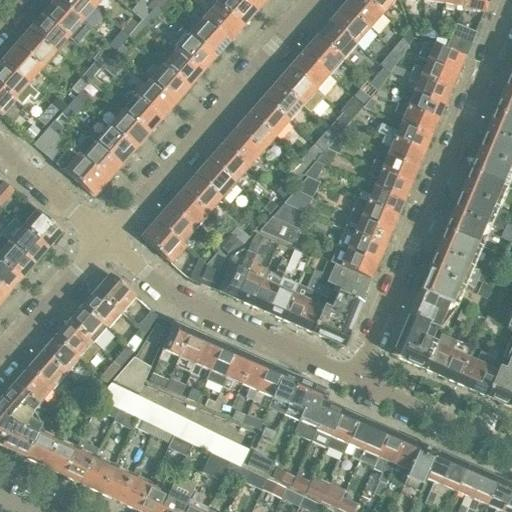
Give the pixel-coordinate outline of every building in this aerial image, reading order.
[(56,0),(57,1),(56,2),(82,24),(95,9),(84,0),(56,0)] [(84,0),(95,9),(103,0),(84,0)] [(133,14),(142,22),(147,17),(144,0),(143,0),(141,0),(131,12),(133,14)] [(161,0),(156,7),(163,12),(168,6),(173,0),(161,0)] [(209,0),(216,6),(241,29),(255,14),(239,0),(209,0)] [(239,0),(255,14),(262,6),(266,0),(239,0)] [(364,0),(351,0),(343,9),(369,31),(383,16),(364,0)] [(394,0),(364,0),(383,16),(395,2),(395,1),(394,0)] [(464,0),(442,0),(442,5),(445,6),(445,8),(452,10),(454,8),(462,9),(464,0)] [(464,0),(462,9),(462,12),(474,14),(474,12),(484,14),(489,0),(464,0)] [(44,16),(42,18),(69,39),(72,42),(76,46),(89,31),(82,24),(56,2),(51,8),(49,8),(43,14),(44,16)] [(216,6),(203,21),(228,44),(241,29),(216,6)] [(147,17),(142,22),(149,28),(163,12),(156,7),(147,17)] [(343,9),(330,25),(355,47),(369,31),(343,9)] [(30,32),(29,33),(55,55),(69,39),(42,18),(38,23),(35,23),(30,29),(30,32)] [(131,21),(121,32),(128,38),(138,26),(131,21)] [(190,36),(189,37),(215,60),(228,44),(203,21),(190,36)] [(142,22),(138,26),(128,38),(135,44),(149,28),(142,22)] [(330,25),(316,40),(342,62),(355,47),(330,25)] [(456,27),(453,35),(451,39),(470,46),(475,35),(456,27)] [(416,37),(426,38),(426,31),(413,29),(416,37)] [(182,30),(168,46),(176,52),(201,75),(207,68),(215,60),(189,37),(190,36),(182,30)] [(403,41),(408,47),(409,45),(412,39),(409,31),(401,38),(402,40),(403,41)] [(426,38),(435,40),(436,33),(436,32),(426,31),(426,38)] [(110,44),(107,47),(115,53),(121,46),(128,38),(121,32),(110,44)] [(17,47),(15,49),(41,71),(49,62),(55,67),(61,60),(55,55),(29,33),(24,39),(22,38),(16,45),(17,47)] [(450,42),(451,39),(453,35),(436,33),(435,40),(436,40),(435,43),(447,48),(450,42)] [(451,39),(450,42),(447,48),(447,49),(464,56),(466,57),(470,46),(451,39)] [(316,40),(303,55),(329,78),(342,62),(316,40)] [(408,47),(403,41),(402,40),(393,51),(401,58),(408,47)] [(463,59),(446,51),(432,46),(424,44),(417,59),(426,62),(458,76),(461,69),(460,68),(463,59)] [(115,53),(123,61),(130,53),(121,46),(115,53)] [(3,63),(2,65),(28,87),(28,86),(41,71),(15,49),(11,54),(8,54),(3,60),(3,63)] [(176,52),(162,68),(187,91),(201,75),(176,52)] [(390,75),(400,59),(392,52),(380,66),(390,75)] [(95,63),(101,69),(107,62),(99,54),(93,61),(95,63)] [(303,55),(290,71),(315,93),(329,78),(303,55)] [(107,62),(101,69),(113,79),(119,72),(107,62)] [(414,67),(410,76),(449,92),(453,83),(455,83),(458,76),(426,62),(423,71),(414,67)] [(95,63),(82,78),(84,79),(88,83),(94,77),(96,75),(101,69),(95,63)] [(0,89),(15,101),(21,107),(29,98),(33,102),(39,95),(28,86),(28,87),(2,65),(1,65),(0,66),(0,89)] [(449,92),(410,76),(411,74),(394,67),(391,73),(408,81),(408,82),(417,85),(413,95),(444,108),(447,101),(446,99),(449,92)] [(162,68),(149,83),(174,106),(187,91),(162,68)] [(383,70),(369,86),(376,91),(390,76),(383,70)] [(290,71),(277,86),(302,108),(309,115),(323,99),(315,93),(290,71)] [(82,78),(72,90),(78,95),(80,93),(83,90),(88,83),(84,79),(82,78)] [(93,78),(88,83),(100,94),(105,88),(93,78)] [(149,83),(135,99),(161,121),(174,106),(149,83)] [(511,85),(509,84),(501,102),(498,104),(496,110),(497,112),(495,113),(495,114),(511,121),(511,85)] [(277,86),(263,101),(289,123),(302,108),(277,86)] [(15,101),(0,89),(0,116),(1,117),(15,101)] [(360,91),(354,98),(364,106),(369,99),(360,91)] [(81,92),(75,100),(82,106),(84,108),(91,101),(81,92)] [(401,98),(397,107),(436,123),(439,115),(442,114),(444,108),(413,95),(410,102),(401,98)] [(363,108),(352,98),(339,112),(343,115),(345,117),(350,122),(363,108)] [(57,99),(51,106),(57,112),(58,112),(61,115),(67,108),(57,99)] [(61,115),(69,121),(82,106),(75,100),(74,99),(67,108),(61,115)] [(135,99),(122,114),(147,137),(161,121),(135,99)] [(371,113),(375,105),(376,103),(370,100),(362,109),(370,113),(371,113)] [(263,101),(250,116),(275,139),(289,123),(263,101)] [(51,106),(38,121),(44,127),(57,112),(51,106)] [(403,117),(400,125),(431,139),(434,133),(433,131),(436,123),(397,107),(394,113),(403,117)] [(122,114),(108,130),(134,152),(147,137),(122,114)] [(491,125),(484,144),(511,155),(511,121),(495,114),(495,115),(493,116),(491,122),(491,125)] [(343,115),(328,132),(337,140),(339,137),(340,135),(351,123),(351,122),(345,117),(343,115)] [(250,116),(236,132),(262,155),(275,139),(250,116)] [(62,129),(55,122),(48,130),(56,137),(62,129)] [(355,125),(351,123),(340,135),(348,139),(355,125)] [(377,134),(384,138),(423,154),(426,146),(428,146),(431,139),(400,125),(397,132),(381,125),(377,134)] [(33,126),(24,135),(32,142),(40,133),(33,126)] [(82,160),(76,154),(56,137),(48,130),(34,146),(94,198),(107,183),(82,160)] [(108,130),(95,144),(95,145),(105,154),(121,167),(134,152),(108,130)] [(236,132),(222,148),(248,170),(262,155),(236,132)] [(315,147),(324,154),(327,150),(329,147),(337,140),(328,132),(315,147)] [(337,140),(329,147),(327,150),(336,153),(338,155),(340,150),(345,140),(339,137),(337,140)] [(390,149),(387,156),(419,169),(421,164),(420,163),(423,154),(384,138),(381,145),(390,149)] [(89,139),(76,154),(82,160),(107,183),(121,167),(105,154),(95,145),(95,144),(89,139)] [(470,173),(502,187),(511,162),(511,155),(484,144),(476,162),(473,163),(471,169),(472,172),(470,173)] [(315,147),(301,162),(310,169),(315,163),(324,154),(315,147)] [(222,148),(209,162),(235,185),(243,176),(248,180),(253,174),(248,170),(222,148)] [(324,154),(315,163),(323,167),(329,169),(336,153),(327,150),(324,154)] [(374,161),(371,169),(410,186),(413,178),(415,177),(419,169),(387,156),(383,165),(374,161)] [(286,176),(290,180),(296,185),(304,176),(310,169),(301,162),(300,161),(286,176)] [(209,162),(196,178),(222,200),(235,185),(209,162)] [(308,178),(315,182),(323,167),(315,163),(310,169),(304,176),(308,178)] [(377,180),(373,189),(405,202),(408,196),(406,194),(410,186),(371,169),(367,176),(377,180)] [(466,185),(461,198),(492,210),(502,187),(470,173),(470,175),(468,176),(465,182),(466,185)] [(196,178),(182,193),(207,217),(222,200),(196,178)] [(308,178),(296,192),(308,198),(308,197),(315,182),(308,178)] [(296,185),(290,180),(276,195),(283,201),(296,185)] [(3,183),(0,186),(0,207),(14,192),(3,183)] [(361,193),(357,201),(396,218),(400,209),(402,209),(405,202),(373,189),(370,197),(361,193)] [(308,198),(296,192),(284,205),(305,215),(312,199),(308,197),(308,198)] [(182,193),(169,209),(195,231),(207,217),(182,193)] [(445,232),(477,246),(487,223),(492,225),(491,227),(501,231),(508,216),(498,211),(497,213),(492,210),(461,198),(451,221),(448,223),(446,229),(447,231),(445,232)] [(270,201),(263,210),(269,216),(273,212),(277,207),(270,201)] [(354,208),(351,217),(391,235),(394,227),(393,226),(396,218),(357,201),(354,208)] [(169,209),(155,224),(181,246),(195,231),(169,209)] [(36,212),(22,228),(48,251),(62,234),(36,212)] [(391,235),(351,217),(344,233),(383,250),(387,241),(389,240),(391,235)] [(292,228),(272,219),(271,218),(260,232),(285,243),(292,228)] [(4,239),(9,243),(34,266),(48,251),(22,228),(17,223),(4,239)] [(181,246),(155,224),(142,240),(170,265),(184,249),(181,246)] [(501,238),(507,241),(511,243),(511,227),(507,225),(501,238)] [(249,239),(237,228),(229,237),(241,247),(243,246),(249,239)] [(441,245),(434,263),(476,281),(480,271),(467,270),(477,246),(445,232),(445,235),(443,236),(440,242),(441,245)] [(341,240),(338,248),(347,252),(378,266),(381,259),(380,257),(383,250),(344,233),(341,240)] [(34,266),(9,243),(4,239),(0,235),(0,263),(20,282),(34,266)] [(219,293),(236,301),(262,239),(256,236),(244,250),(247,252),(239,271),(231,267),(220,292),(219,292),(219,293)] [(241,247),(229,237),(220,248),(227,254),(241,247)] [(262,239),(236,301),(252,307),(263,281),(267,272),(259,269),(263,259),(263,258),(270,242),(262,239)] [(347,252),(338,248),(334,256),(331,264),(335,266),(370,282),(371,281),(370,281),(374,272),(376,272),(378,266),(347,252)] [(207,265),(205,267),(207,269),(218,274),(226,259),(219,252),(207,265)] [(292,276),(301,256),(294,253),(290,260),(286,269),(285,272),(292,276)] [(190,281),(207,288),(212,290),(212,289),(218,274),(207,269),(205,267),(199,261),(190,281)] [(0,291),(6,298),(20,282),(0,263),(0,291)] [(472,290),(476,281),(434,263),(426,281),(423,283),(419,292),(449,305),(452,306),(462,282),(468,287),(472,290)] [(282,279),(285,272),(286,269),(279,266),(275,276),(267,272),(263,281),(252,307),(267,314),(282,279)] [(335,287),(332,292),(361,304),(370,282),(335,266),(327,283),(335,287)] [(282,321),(297,328),(316,285),(320,274),(313,271),(305,290),(297,286),(293,295),(282,321)] [(110,276),(96,292),(122,315),(136,299),(110,276)] [(267,314),(282,321),(293,295),(297,286),(282,279),(267,314)] [(476,296),(491,302),(496,290),(481,284),(476,296)] [(297,328),(313,334),(324,308),(317,305),(321,295),(327,299),(328,297),(331,292),(316,285),(297,328)] [(497,290),(494,298),(501,302),(506,290),(498,287),(497,290)] [(96,292),(82,308),(108,330),(122,315),(96,292)] [(324,308),(313,334),(344,348),(362,305),(361,304),(332,292),(331,292),(328,297),(335,300),(330,311),(324,308)] [(419,292),(409,316),(437,329),(438,330),(449,305),(419,292)] [(82,308),(68,324),(92,345),(106,330),(107,331),(108,330),(82,308)] [(464,324),(464,322),(468,314),(460,311),(456,321),(464,324)] [(136,328),(139,331),(144,336),(157,317),(151,312),(136,328)] [(468,313),(468,314),(464,322),(464,324),(472,328),(477,317),(468,313)] [(485,321),(494,325),(497,319),(487,315),(485,321)] [(392,356),(425,371),(438,342),(432,340),(437,329),(409,316),(392,356)] [(495,336),(499,327),(494,325),(485,321),(484,321),(480,330),(495,336)] [(68,324),(55,340),(79,361),(84,366),(98,350),(92,345),(68,324)] [(170,355),(178,359),(189,333),(173,326),(173,327),(158,361),(166,364),(170,355)] [(495,336),(501,338),(506,340),(510,332),(499,327),(495,336)] [(144,336),(139,331),(134,336),(140,342),(144,336)] [(174,368),(190,375),(205,339),(189,333),(178,359),(174,368)] [(425,371),(441,378),(456,343),(440,336),(438,342),(425,371)] [(190,375),(189,379),(196,382),(198,378),(198,377),(201,369),(207,371),(209,372),(221,346),(207,340),(205,339),(190,375)] [(55,340),(41,355),(65,376),(79,361),(55,340)] [(441,378),(457,385),(468,358),(471,350),(456,343),(441,378)] [(205,382),(221,388),(236,353),(221,346),(209,372),(205,382)] [(127,348),(113,364),(120,369),(134,354),(127,348)] [(471,391),(488,398),(499,372),(491,368),(497,354),(489,351),(487,357),(471,391)] [(232,382),(241,386),(252,360),(236,353),(221,388),(228,392),(232,382)] [(457,385),(471,391),(487,357),(480,354),(476,362),(468,358),(457,385)] [(41,355),(27,371),(51,392),(65,376),(41,355)] [(231,465),(240,469),(248,451),(136,398),(149,369),(132,360),(110,385),(111,386),(107,391),(99,399),(97,401),(100,402),(118,411),(135,419),(137,420),(154,429),(173,437),(192,447),(200,450),(210,455),(229,464),(231,465)] [(245,399),(252,402),(268,367),(252,360),(241,386),(249,390),(245,399)] [(499,372),(488,398),(511,409),(511,361),(510,361),(505,372),(500,370),(499,372)] [(120,369),(113,364),(101,378),(107,383),(120,369)] [(263,396),(271,400),(283,374),(268,367),(252,402),(259,406),(263,396)] [(27,371),(14,386),(38,407),(51,392),(27,371)] [(150,383),(165,390),(168,382),(152,374),(149,382),(150,383)] [(268,409),(276,412),(284,416),(299,381),(283,374),(271,400),(268,409)] [(284,416),(299,423),(314,387),(299,381),(284,416)] [(168,382),(165,390),(181,397),(184,388),(168,382)] [(91,392),(99,399),(107,391),(99,384),(91,392)] [(0,402),(0,446),(26,459),(40,431),(42,426),(29,420),(33,415),(33,413),(38,407),(14,386),(0,402)] [(293,435),(312,443),(328,406),(320,403),(325,392),(314,387),(299,423),(293,435)] [(191,390),(187,400),(196,403),(200,394),(191,390)] [(91,394),(88,396),(84,392),(77,401),(81,405),(97,400),(91,394)] [(216,399),(214,403),(211,410),(218,413),(223,402),(216,399)] [(208,400),(205,407),(211,410),(214,403),(208,400)] [(96,410),(114,419),(118,411),(100,402),(96,410)] [(74,407),(68,418),(74,421),(81,405),(74,407)] [(326,450),(327,448),(342,413),(328,406),(312,443),(326,450)] [(59,414),(68,418),(74,407),(61,410),(59,414)] [(118,411),(114,419),(113,423),(129,431),(135,419),(118,411)] [(231,419),(243,424),(246,417),(235,412),(231,419)] [(343,456),(347,446),(358,420),(342,413),(327,448),(343,456)] [(246,417),(243,424),(254,429),(257,422),(246,417)] [(133,426),(151,436),(154,429),(137,420),(133,426)] [(351,458),(358,462),(364,448),(374,427),(358,420),(347,446),(355,450),(351,458)] [(365,465),(374,469),(388,433),(374,427),(364,448),(358,462),(365,465)] [(151,436),(170,445),(173,437),(154,429),(151,436)] [(276,434),(265,429),(263,433),(261,437),(272,442),(276,434)] [(26,459),(45,468),(58,440),(40,431),(26,459)] [(380,498),(388,479),(405,440),(388,433),(374,469),(373,471),(381,474),(377,482),(380,483),(375,495),(380,498)] [(176,453),(187,459),(192,447),(173,437),(170,445),(168,449),(176,453)] [(45,468),(64,477),(78,449),(58,440),(45,468)] [(416,501),(425,481),(436,454),(421,448),(405,440),(388,479),(403,486),(400,493),(416,501)] [(82,486),(96,457),(99,451),(98,451),(98,450),(81,442),(78,449),(64,477),(82,486)] [(273,463),(253,454),(247,467),(267,476),(273,463)] [(424,505),(432,508),(452,461),(436,454),(425,481),(433,484),(429,493),(424,505)] [(201,474),(207,477),(220,483),(229,464),(210,455),(201,474)] [(82,486),(101,495),(115,466),(96,457),(82,486)] [(452,461),(432,508),(438,511),(443,499),(447,490),(456,494),(467,468),(452,461)] [(243,485),(244,482),(248,473),(240,469),(231,465),(226,474),(225,476),(243,485)] [(101,495),(119,504),(132,475),(115,466),(101,495)] [(457,511),(465,511),(483,475),(467,468),(456,494),(464,498),(457,511)] [(274,478),(293,487),(297,479),(277,470),(274,478)] [(244,482),(262,491),(266,481),(248,473),(244,482)] [(119,504),(135,511),(137,511),(151,484),(132,475),(119,504)] [(474,511),(478,504),(487,508),(498,482),(483,475),(465,511),(474,511)] [(311,483),(297,477),(297,479),(293,487),(292,489),(306,495),(311,483)] [(160,511),(183,511),(189,502),(196,487),(177,478),(170,493),(160,511)] [(306,495),(322,503),(330,485),(313,478),(311,483),(306,495)] [(262,491),(282,500),(286,491),(266,481),(262,491)] [(494,511),(503,511),(511,493),(511,487),(498,482),(487,508),(495,511),(494,511)] [(137,511),(160,511),(170,493),(151,484),(137,511)] [(322,503),(336,510),(342,498),(345,492),(330,485),(322,503)] [(511,511),(511,493),(503,511),(511,511)] [(342,498),(336,510),(341,511),(353,511),(357,505),(342,498)] [(303,499),(300,508),(308,511),(320,511),(322,509),(303,499)] [(183,511),(208,511),(189,502),(183,511)]
